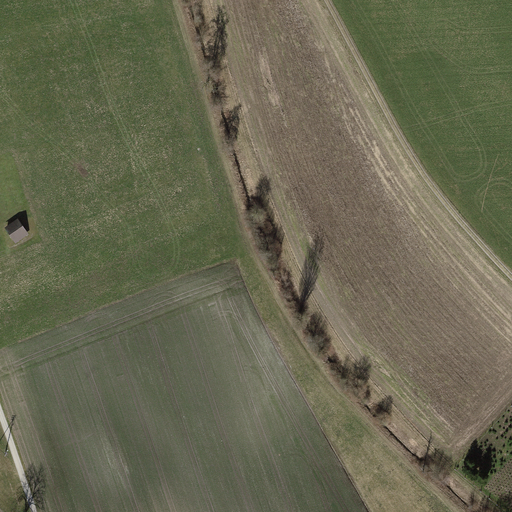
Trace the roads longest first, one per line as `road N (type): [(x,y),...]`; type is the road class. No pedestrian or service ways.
road 1 (track): [(176,0),(240,212),(279,300),(334,386),(460,511)]
road 2 (track): [(511,277),(428,181),(327,0)]
